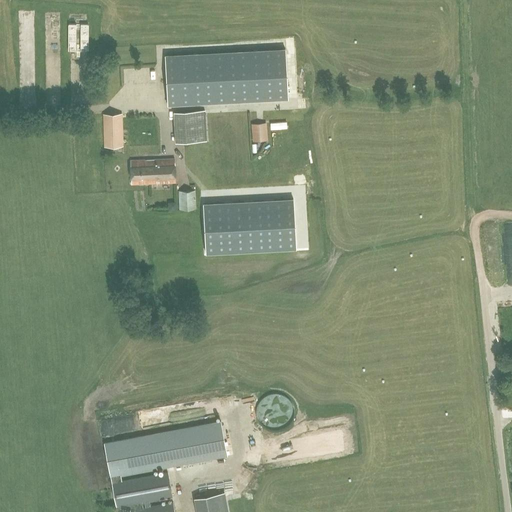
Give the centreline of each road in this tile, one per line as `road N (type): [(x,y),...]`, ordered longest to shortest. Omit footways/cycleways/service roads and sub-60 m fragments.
road 1 (unclassified): [(511,511),(478,221)]
road 2 (track): [(478,221),(459,0)]
road 3 (track): [(297,99),(358,106),(466,97)]
